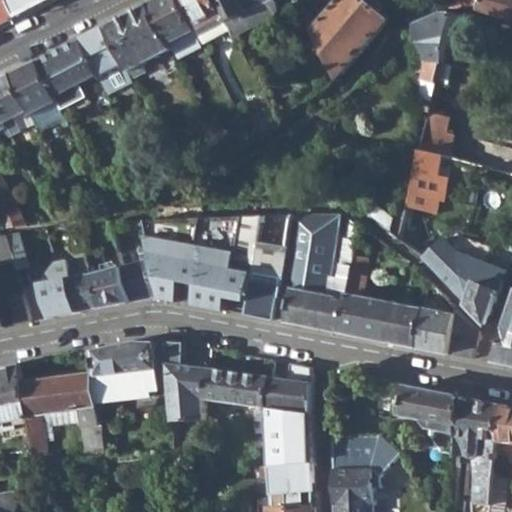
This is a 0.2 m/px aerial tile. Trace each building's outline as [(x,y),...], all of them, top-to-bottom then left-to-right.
[(0,0),(0,24),(16,17),(8,0),(0,0)] [(8,0),(16,17),(49,0),(8,0)] [(159,0),(151,5),(170,43),(198,29),(181,0),(159,0)] [(217,0),(181,0),(198,29),(226,15),(217,0)] [(233,29),(236,35),(247,29),(243,21),(272,6),(269,0),(217,0),(226,15),(233,29)] [(337,0),(313,27),(339,76),(390,18),(380,9),(384,4),(378,0),(337,0)] [(455,0),(451,6),(511,22),(511,0),(482,0),(482,2),(473,0),(455,0)] [(131,72),(131,74),(144,69),(141,65),(173,49),(170,43),(151,5),(108,27),(130,71),(131,72)] [(277,14),(272,6),(243,21),(247,29),(277,14)] [(420,96),(434,99),(447,46),(455,13),(444,10),(416,20),(434,57),(433,64),(428,63),(420,96)] [(455,13),(447,46),(464,50),(472,18),(455,13)] [(226,15),(198,29),(204,42),(232,28),(226,15)] [(108,27),(81,40),(100,76),(100,78),(108,94),(130,83),(126,75),(131,72),(130,71),(108,27)] [(198,29),(170,43),(173,49),(178,59),(205,45),(205,43),(204,42),(198,29)] [(38,62),(57,98),(100,76),(81,40),(38,62)] [(31,113),(40,130),(58,121),(62,128),(70,124),(57,98),(38,62),(12,75),(31,113)] [(18,118),(31,113),(12,75),(0,81),(0,114),(8,129),(12,136),(24,130),(18,118)] [(442,155),(449,157),(454,135),(445,133),(449,117),(431,111),(421,150),(442,155)] [(476,163),(507,170),(511,149),(482,142),(476,163)] [(437,175),(442,155),(421,150),(408,205),(434,211),(437,196),(441,196),(446,177),(437,175)] [(0,173),(0,216),(6,229),(32,227),(3,172),(0,173)] [(53,212),(60,224),(83,218),(77,204),(53,212)] [(298,216),(288,268),(301,271),(297,288),(294,287),(287,322),(340,332),(347,292),(360,223),(352,217),(337,296),(331,295),(346,215),(298,216)] [(248,315),(278,320),(288,268),(298,216),(249,217),(241,259),(258,263),(248,315)] [(153,258),(162,293),(163,298),(164,298),(248,315),(258,263),(241,259),(249,217),(149,220),(152,246),(152,257),(153,258)] [(459,253),(487,263),(493,247),(464,237),(466,234),(457,230),(447,240),(459,253)] [(0,235),(0,262),(16,260),(9,235),(0,235)] [(427,259),(488,326),(511,271),(487,263),(459,253),(447,240),(427,259)] [(122,266),(132,302),(155,297),(160,298),(163,298),(162,293),(153,258),(152,257),(152,246),(141,248),(143,261),(122,266)] [(93,272),(102,308),(132,302),(122,266),(120,258),(112,260),(114,267),(93,272)] [(63,279),(74,313),(81,312),(102,308),(93,272),(70,277),(63,279)] [(45,283),(54,317),(74,313),(63,279),(45,283)] [(398,302),(347,292),(340,332),(418,347),(426,308),(398,302)] [(9,298),(16,325),(34,322),(26,294),(9,298)] [(418,347),(475,358),(483,333),(460,310),(460,314),(426,308),(418,347)] [(511,364),(511,326),(509,325),(506,332),(495,362),(511,364)] [(97,373),(100,401),(113,400),(114,402),(156,397),(156,390),(164,389),(162,369),(171,368),(170,342),(137,342),(94,350),(97,373)] [(173,396),(204,400),(204,398),(206,398),(209,368),(204,367),(184,364),(184,358),(185,342),(170,342),(171,368),(173,396)] [(204,361),(184,358),(184,364),(204,367),(204,361)] [(315,463),(315,413),(314,382),(314,368),(291,364),(288,379),(273,376),(268,406),(268,408),(270,447),(270,452),(271,458),(271,466),(294,464),(315,463)] [(0,423),(27,418),(24,382),(22,365),(0,368),(0,423)] [(206,398),(268,406),(273,376),(209,368),(206,398)] [(27,418),(34,465),(47,463),(42,414),(83,408),(89,456),(105,453),(100,401),(97,373),(61,377),(24,382),(27,418)] [(375,415),(394,418),(399,385),(381,381),(375,415)] [(442,448),(460,451),(461,445),(460,433),(463,397),(409,387),(403,412),(423,416),(432,426),(431,434),(442,448)] [(173,396),(175,420),(206,418),(204,400),(173,396)] [(475,504),(491,506),(493,489),(496,478),(496,471),(498,453),(504,406),(463,397),(460,433),(461,445),(470,445),(469,450),(469,451),(469,452),(469,453),(470,454),(470,455),(470,456),(471,457),(472,458),(473,458),(474,458),(475,459),(477,476),(475,504)] [(498,453),(511,454),(511,407),(504,406),(498,453)] [(260,448),(262,448),(270,447),(268,408),(257,409),(260,448)] [(384,487),(384,476),(403,453),(386,436),(342,437),(334,437),(335,511),(375,511),(375,488),(384,487)] [(176,442),(176,457),(205,454),(205,457),(213,456),(213,442),(207,443),(207,440),(176,442)] [(206,479),(215,480),(220,476),(218,456),(217,455),(213,456),(205,457),(206,479)] [(454,510),(468,511),(465,462),(458,461),(454,510)] [(271,508),(271,511),(315,511),(316,506),(313,506),(313,492),(315,491),(315,463),(294,464),(271,466),(273,494),(273,508),(271,508)] [(259,478),(260,495),(273,494),(271,466),(264,466),(259,466),(259,478)] [(260,495),(259,478),(206,483),(207,499),(228,497),(260,495)] [(0,511),(14,511),(26,489),(0,492),(0,511)] [(490,511),(503,511),(504,509),(507,491),(493,489),(491,506),(490,511)]
